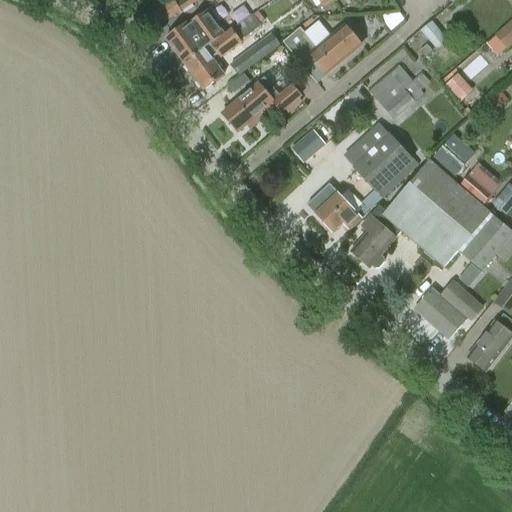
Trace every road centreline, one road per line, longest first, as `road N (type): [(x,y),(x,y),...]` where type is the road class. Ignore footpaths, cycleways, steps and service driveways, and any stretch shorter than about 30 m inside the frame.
road 1 (unclassified): [(511,441),(227,177)]
road 2 (residential): [(417,0),(427,15),(227,177)]
road 3 (unclassified): [(227,177),(118,36),(62,0)]
